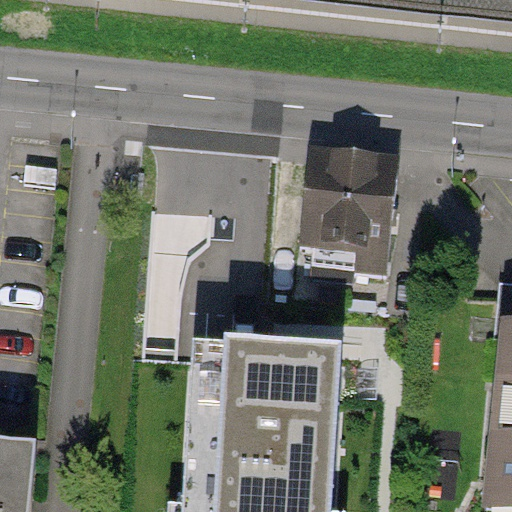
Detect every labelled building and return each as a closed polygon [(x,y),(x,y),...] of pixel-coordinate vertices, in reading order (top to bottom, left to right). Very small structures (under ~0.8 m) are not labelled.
[(245,259),(255,160),(174,153),(164,251),(245,259)] [(396,278),(406,180),(299,170),(290,268),(396,278)] [(134,310),(143,251),(121,248),(111,307),(134,310)] [(511,343),(511,291),(500,290),(495,342),(511,343)] [(511,511),(511,353),(497,353),(483,511),(511,511)] [(376,511),(386,383),(280,376),(270,511),(376,511)] [(31,511),(34,477),(0,473),(0,511),(31,511)]
